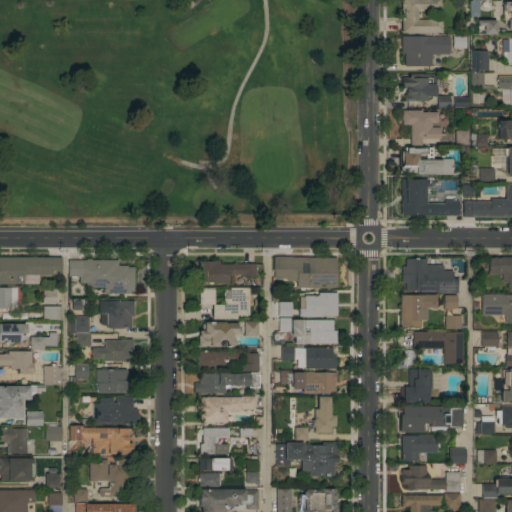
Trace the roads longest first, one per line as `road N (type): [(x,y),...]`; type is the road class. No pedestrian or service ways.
road 1 (tertiary): [(368,511),(367,0)]
road 2 (tertiary): [(0,237),(381,237)]
road 3 (residential): [(164,511),(167,239)]
road 4 (residential): [(381,237),(511,238)]
